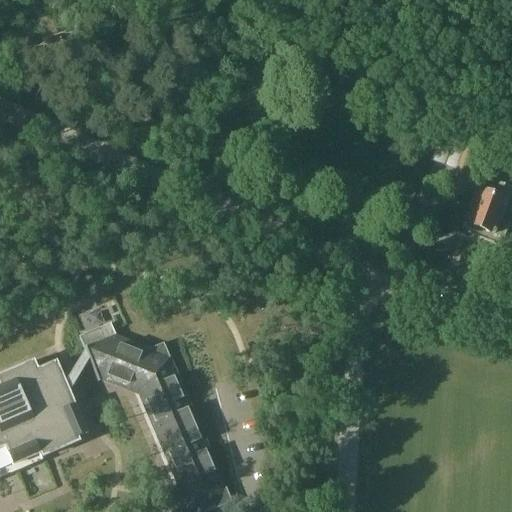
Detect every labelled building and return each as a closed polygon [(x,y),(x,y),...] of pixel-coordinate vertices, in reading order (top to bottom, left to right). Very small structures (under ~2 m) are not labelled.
[(440,136),(428,168),(442,173),(447,158),(457,161),(453,175),(469,180),(482,151),(463,144),(440,136)] [(475,190),(462,223),(495,235),(500,237),(503,236),(507,226),(506,222),(500,220),(507,202),(475,190)] [(175,503),(171,511),(210,511),(231,503),(163,344),(141,353),(112,342),(98,375),(124,385),(132,382),(182,500),(175,503)] [(0,448),(3,447),(11,466),(38,454),(40,458),(77,442),(75,438),(85,434),(67,393),(88,361),(84,351),(63,384),(54,363),(35,371),(32,362),(0,375),(0,448)] [(202,358),(186,359),(190,390),(205,388),(202,358)] [(91,454),(104,446),(95,431),(82,439),(91,454)]
